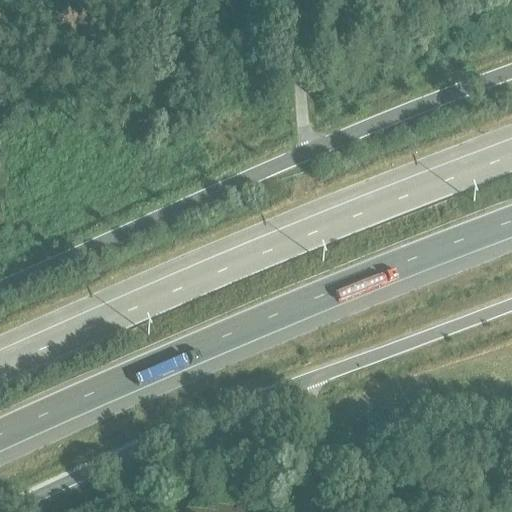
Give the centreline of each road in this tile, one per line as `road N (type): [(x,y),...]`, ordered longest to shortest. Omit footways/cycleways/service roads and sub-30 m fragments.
road 1 (motorway): [(511,156),(190,284),(0,370)]
road 2 (motorway): [(0,435),(511,222)]
road 3 (unclassified): [(309,381),(2,511)]
road 4 (tertiary): [(304,154),(0,290)]
road 5 (tertiary): [(511,71),(304,154)]
road 6 (unclassified): [(511,304),(309,381)]
road 7 (unclassified): [(304,154),(294,40),(266,0)]
